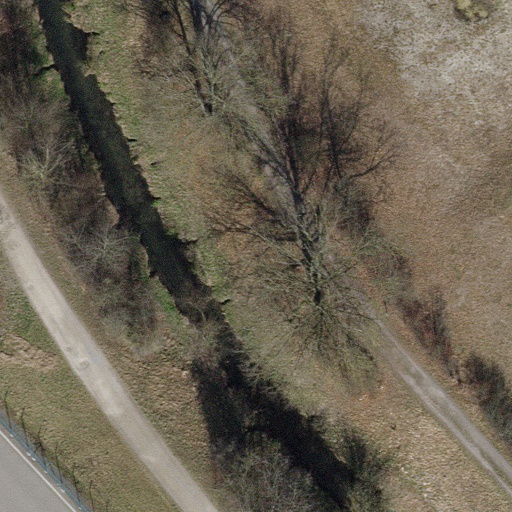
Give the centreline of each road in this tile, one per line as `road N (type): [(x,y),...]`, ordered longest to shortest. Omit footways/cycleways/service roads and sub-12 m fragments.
road 1 (track): [(511,479),(368,319),(312,234),(203,0)]
road 2 (track): [(0,199),(116,401),(210,511)]
